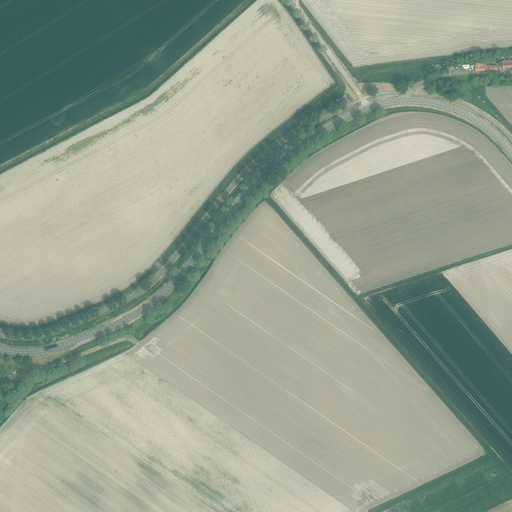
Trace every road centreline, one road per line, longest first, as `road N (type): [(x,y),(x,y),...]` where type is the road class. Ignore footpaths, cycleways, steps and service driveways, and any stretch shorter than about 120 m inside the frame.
road 1 (secondary): [(366,107),(247,187),(148,306),(61,346),(0,349)]
road 2 (secondary): [(511,153),(481,123),(433,102),(366,107)]
road 3 (unclassified): [(366,107),(288,0)]
